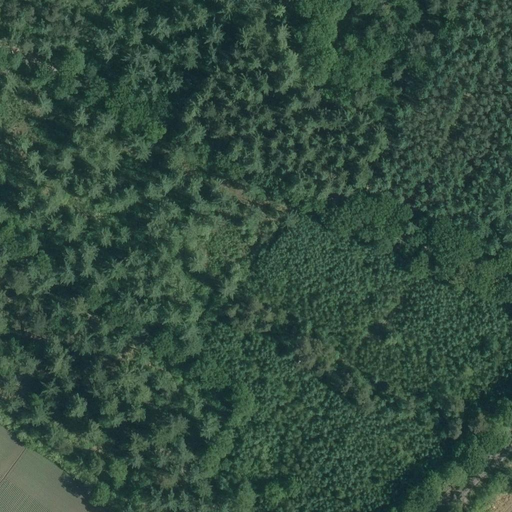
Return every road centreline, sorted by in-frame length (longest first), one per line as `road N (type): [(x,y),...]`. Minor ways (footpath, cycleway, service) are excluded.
road 1 (track): [(0,47),(511,285)]
road 2 (track): [(511,150),(447,256)]
